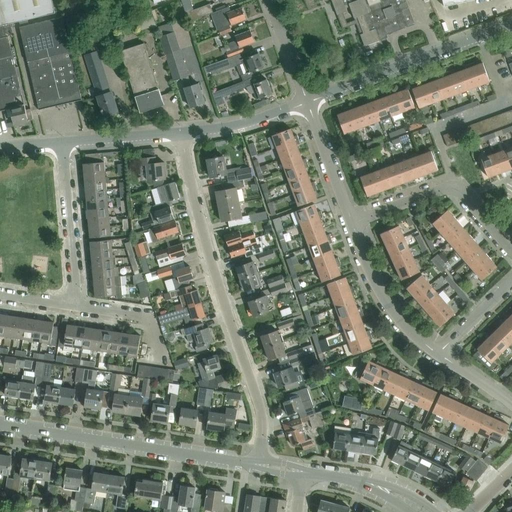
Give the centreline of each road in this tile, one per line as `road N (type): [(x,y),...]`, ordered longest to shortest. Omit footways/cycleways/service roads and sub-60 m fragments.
road 1 (residential): [(257,463),(260,408),(201,239),(181,131)]
road 2 (tertiary): [(257,463),(0,425)]
road 3 (residential): [(511,24),(307,102)]
road 4 (residential): [(511,249),(451,187),(351,222)]
road 5 (residential): [(80,313),(60,142)]
road 6 (residential): [(437,353),(393,312),(351,222)]
road 7 (tertiary): [(435,511),(375,481),(305,471)]
road 8 (residential): [(181,131),(254,121),(307,102)]
road 9 (residential): [(351,222),(307,102)]
road 10 (residential): [(60,142),(181,131)]
